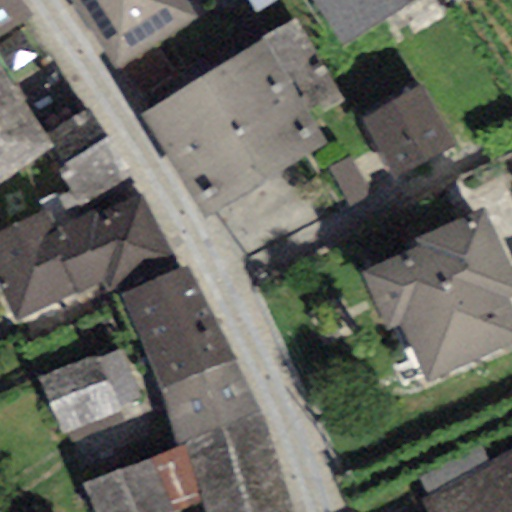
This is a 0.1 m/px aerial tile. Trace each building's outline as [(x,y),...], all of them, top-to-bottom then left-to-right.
[(0,0),(0,20),(4,29),(31,17),(23,0),(0,0)] [(196,31),(175,0),(66,0),(118,81),(196,31)] [(309,0),(339,50),(421,0),(309,0)] [(327,156),(263,53),(143,128),(206,230),(327,156)] [(40,143),(0,81),(0,197),(53,163),(40,143)] [(461,168),(417,91),(360,123),(405,200),(461,168)] [(85,114),(40,143),(53,163),(84,213),(130,184),(85,114)] [(70,230),(51,198),(0,229),(0,300),(17,329),(90,285),(101,304),(173,260),(140,206),(107,225),(99,213),(70,230)] [(411,262),(361,283),(385,339),(400,333),(424,389),(511,351),(511,330),(505,315),(511,312),(511,292),(482,223),(407,254),(411,262)] [(188,274),(119,305),(162,398),(231,366),(188,274)] [(100,364),(42,388),(64,444),(122,420),(100,364)] [(231,366),(162,398),(176,455),(80,495),(86,511),(266,511),(263,502),(279,470),(231,366)] [(511,511),(511,448),(418,496),(425,511),(511,511)]
